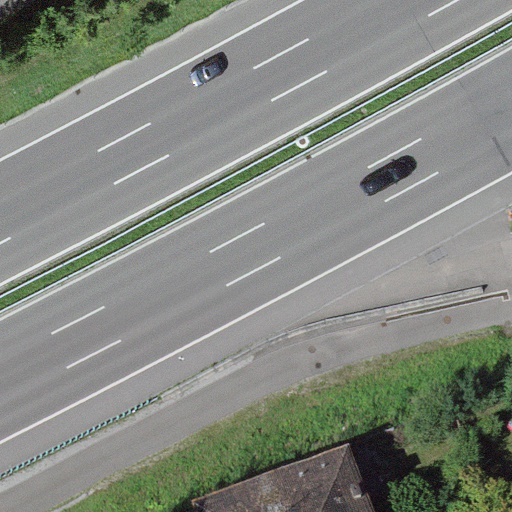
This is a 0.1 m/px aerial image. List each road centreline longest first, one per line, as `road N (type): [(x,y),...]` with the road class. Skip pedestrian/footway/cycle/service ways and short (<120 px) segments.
road 1 (motorway): [(0,394),(115,339),(511,113)]
road 2 (motorway): [(420,0),(0,224)]
